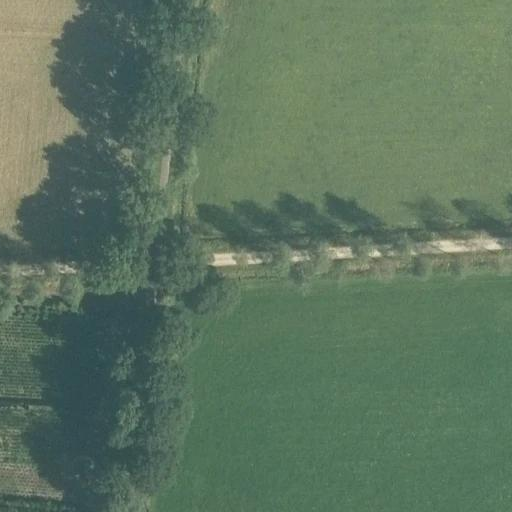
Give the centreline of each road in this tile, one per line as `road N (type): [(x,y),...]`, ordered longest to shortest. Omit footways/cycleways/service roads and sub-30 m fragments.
road 1 (track): [(153,263),(511,243)]
road 2 (track): [(0,272),(153,263)]
